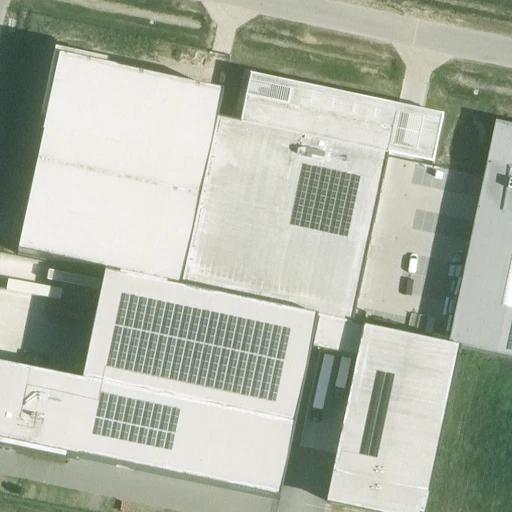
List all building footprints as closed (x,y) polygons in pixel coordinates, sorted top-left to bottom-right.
[(43,136),(18,255),(105,273),(104,274),(182,291),(218,119),(223,94),(221,94),(118,72),(119,71),(107,68),(59,58),(45,124),(42,136),(43,136)] [(218,119),(182,291),(318,319),(352,326),(388,156),(389,156),(390,150),(391,142),(392,142),(393,136),(394,128),(395,128),(396,122),(398,114),(347,103),(347,102),(341,101),(340,101),(333,100),(333,99),(326,98),(319,97),(319,96),(312,95),(305,94),(305,93),(298,92),(291,91),(291,90),(284,89),(277,88),(277,87),(270,86),(263,85),(263,84),(257,83),(256,84),(249,82),(251,76),(250,76),(239,124),(218,119)] [(511,127),(495,124),(448,347),(460,349),(508,360),(511,360),(511,127)] [(0,366),(0,444),(80,461),(80,460),(279,501),(311,351),(318,319),(182,291),(104,274),(82,383),(0,366)] [(318,319),(311,351),(355,360),(328,486),(333,487),(330,504),(369,511),(425,511),(460,350),(352,326),(318,319)] [(425,511),(511,511),(511,458),(489,453),(508,360),(460,349),(425,511)]
